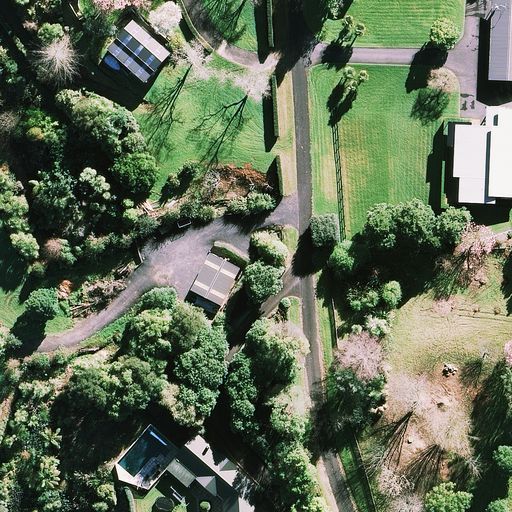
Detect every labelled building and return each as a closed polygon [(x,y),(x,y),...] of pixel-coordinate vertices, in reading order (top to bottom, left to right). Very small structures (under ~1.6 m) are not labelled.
[(511,0),(494,0),(491,79),(511,79),(511,0)] [(138,54),(156,70),(172,52),(135,19),(119,37),(138,54)] [(156,70),(119,37),(109,48),(146,82),(156,70)] [(511,108),(489,107),(488,126),(458,125),(456,175),(462,175),(461,201),(496,202),(497,195),(511,195),(511,108)] [(228,294),(237,275),(242,266),(213,251),(193,289),(222,304),(228,294)] [(255,511),(254,483),(196,433),(166,468),(187,486),(194,478),(215,496),(216,494),(223,499),(223,511),(266,511),(259,506),(255,511)]
